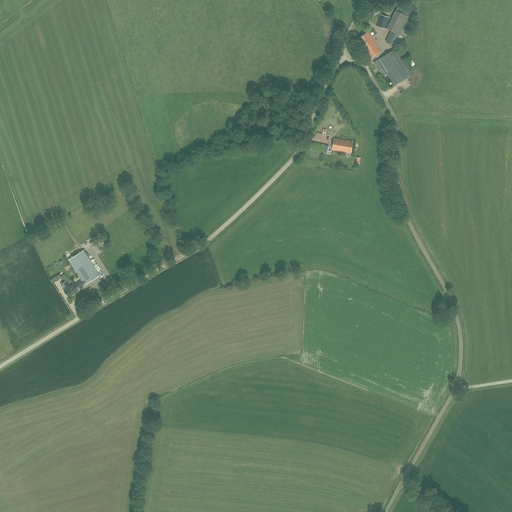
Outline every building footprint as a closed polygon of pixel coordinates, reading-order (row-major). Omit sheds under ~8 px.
[(398,6),(395,11),(386,29),(391,32),(386,42),(394,46),(395,44),(399,46),(415,14),(398,6)] [(386,30),(389,19),(380,15),(376,26),(386,30)] [(370,58),(380,52),(368,33),(358,39),(370,58)] [(396,49),(374,63),(382,77),(387,74),(394,86),(412,75),(396,49)] [(350,153),(352,142),(334,139),(332,150),(350,153)] [(313,142),(312,149),(311,150),(323,153),(325,145),(313,142)] [(80,282),(82,286),(84,284),(85,285),(100,276),(84,250),(69,260),(82,280),(80,282)] [(75,284),(70,287),(67,281),(61,284),(65,290),(64,291),(68,297),(79,290),(78,289),(82,286),(80,282),(75,284)]
